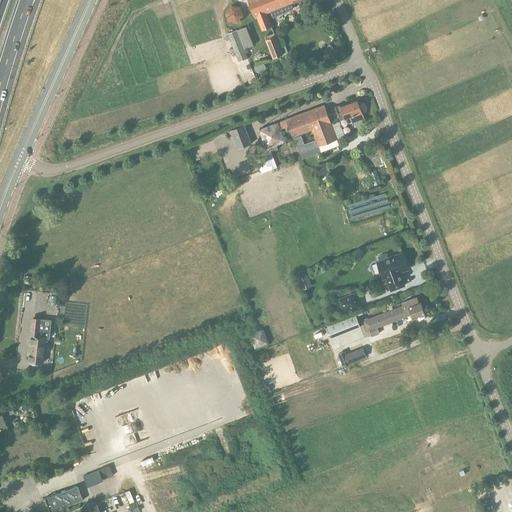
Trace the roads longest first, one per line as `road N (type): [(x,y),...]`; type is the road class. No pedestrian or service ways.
road 1 (unclassified): [(19,159),(64,168),(359,63)]
road 2 (unclassified): [(479,358),(359,63)]
road 3 (tertiary): [(19,159),(90,0)]
